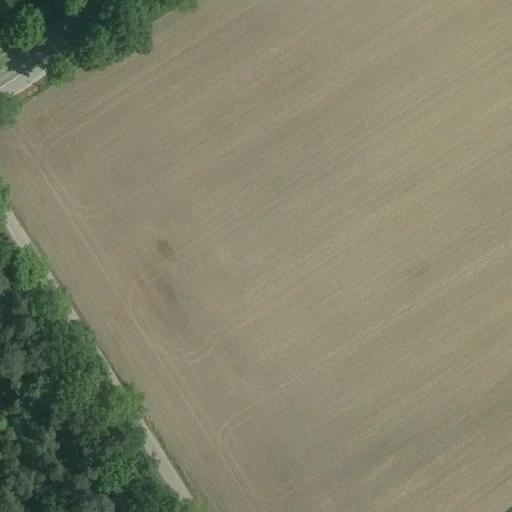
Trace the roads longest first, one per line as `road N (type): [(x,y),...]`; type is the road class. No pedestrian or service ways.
road 1 (unclassified): [(0,207),(191,511)]
road 2 (primary): [(117,0),(0,74)]
